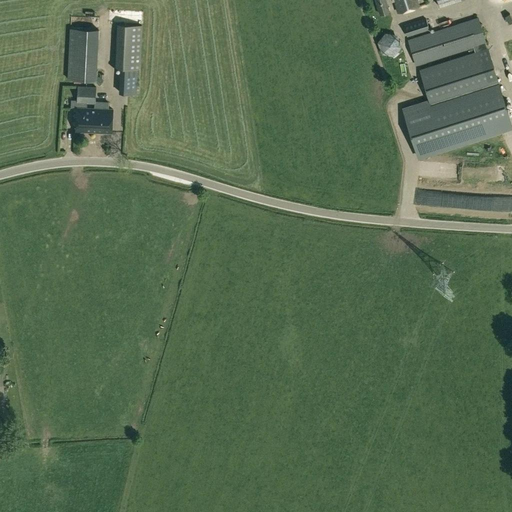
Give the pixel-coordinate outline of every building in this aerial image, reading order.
[(419,6),(417,0),(375,0),(380,14),(389,11),(387,3),(394,1),(398,13),(419,6)] [(416,66),(473,47),(475,52),(419,69),(432,110),(426,111),(423,103),(403,109),(417,156),(511,126),(511,123),(488,48),(487,48),(486,43),(478,17),(408,39),(416,66)] [(426,19),(404,26),(407,37),(429,30),(426,19)] [(117,24),(115,68),(140,69),(142,25),(117,24)] [(95,80),(98,30),(70,28),(67,78),(75,78),(95,80)] [(383,51),(402,47),(398,29),(379,33),(383,51)] [(120,69),(119,92),(137,93),(138,70),(120,69)] [(78,103),(78,108),(87,108),(87,103),(95,104),(96,87),(77,86),(76,103),(78,103)] [(77,108),(76,131),(112,133),(113,110),(87,108),(78,108),(77,108)] [(0,439),(0,451),(11,447),(7,436),(0,439)]
